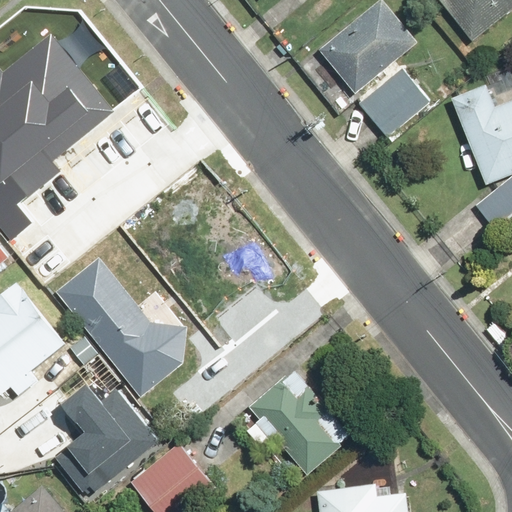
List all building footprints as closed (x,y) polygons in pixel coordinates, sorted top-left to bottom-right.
[(426,43),(389,0),(386,0),(327,51),(365,95),(426,43)] [(511,0),(445,0),(478,41),(511,12),(511,0)] [(0,218),(11,233),(36,214),(22,197),(64,164),(56,154),(118,106),(56,26),(6,65),(0,58),(0,57),(0,218)] [(441,109),(408,70),(364,107),(396,146),(441,109)] [(492,186),(511,179),(511,181),(480,205),(501,230),(511,221),(511,94),(503,98),(497,82),(456,98),(492,186)] [(451,121),(429,129),(438,153),(460,145),(451,121)] [(191,210),(145,245),(227,351),(274,315),(191,210)] [(136,256),(118,233),(72,268),(90,292),(136,256)] [(0,234),(0,273),(0,274),(19,258),(0,234)] [(74,339),(29,282),(0,303),(0,401),(3,399),(20,386),(28,396),(49,379),(39,366),(74,339)] [(257,409),(266,420),(254,431),(272,451),(284,440),(314,474),(361,433),(303,368),(257,409)] [(84,474),(95,488),(162,436),(119,382),(108,390),(95,374),(67,397),(88,424),(68,440),(91,469),(84,474)] [(204,511),(228,493),(186,443),(136,484),(158,511),(204,511)] [(377,478),(321,484),(324,511),(412,511),(409,486),(379,490),(377,478)] [(74,511),(44,479),(7,511),(74,511)]
